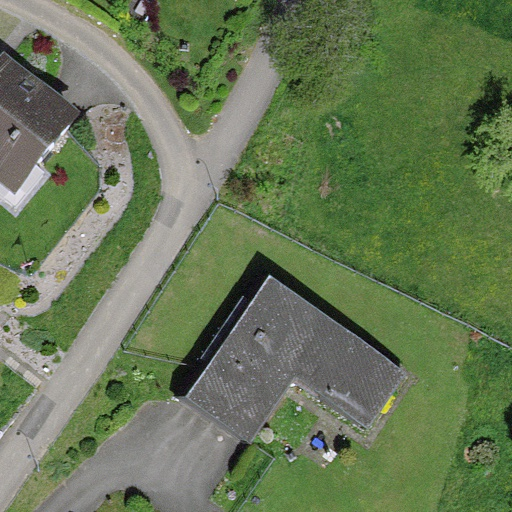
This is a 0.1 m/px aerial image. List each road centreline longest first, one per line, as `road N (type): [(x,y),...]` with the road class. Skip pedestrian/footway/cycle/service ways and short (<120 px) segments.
road 1 (residential): [(198,196),(0,486)]
road 2 (residential): [(198,196),(105,65),(0,4)]
road 3 (residential): [(313,0),(198,196)]
